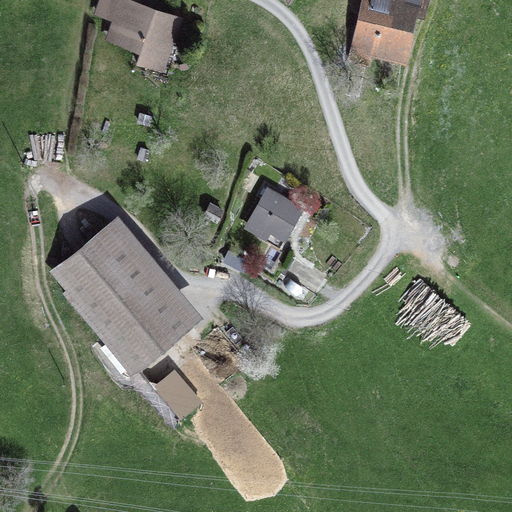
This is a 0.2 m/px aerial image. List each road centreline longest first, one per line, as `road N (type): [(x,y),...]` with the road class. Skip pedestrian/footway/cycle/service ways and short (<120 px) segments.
road 1 (track): [(35,186),(47,303),(70,352),(78,403),(70,445),(29,511)]
road 2 (residential): [(264,0),(307,45),(364,198),(440,264)]
